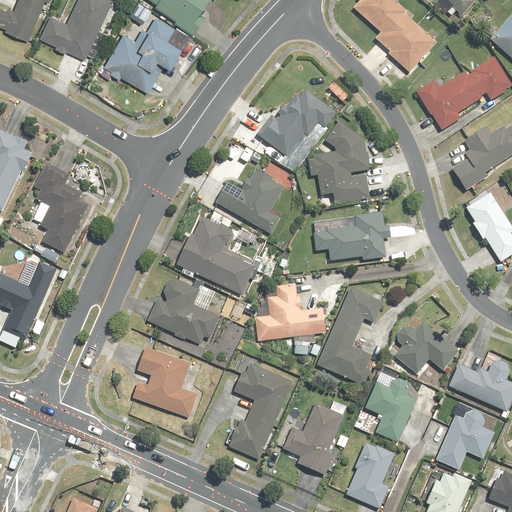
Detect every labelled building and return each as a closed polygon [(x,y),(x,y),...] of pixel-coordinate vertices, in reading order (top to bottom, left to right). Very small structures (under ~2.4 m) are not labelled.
[(52,0),(20,0),(16,9),(10,7),(9,10),(2,7),(0,11),(0,24),(9,28),(8,31),(31,40),(47,0),(52,2),(52,0)] [(79,0),(69,22),(53,14),(42,37),(59,45),(57,47),(69,53),(70,51),(86,59),(115,0),(79,0)] [(210,0),(157,0),(160,2),(158,4),(197,33),(211,14),(204,9),(210,0)] [(361,0),(355,6),(383,32),(377,39),(411,72),(439,43),(435,40),(440,35),(431,27),(427,31),(413,17),(414,15),(398,0),(361,0)] [(446,0),(453,6),(448,11),(453,16),(459,9),(464,15),(476,2),(474,0),(446,0)] [(511,15),(491,38),(511,57),(511,15)] [(175,39),(181,30),(157,16),(149,30),(145,28),(138,39),(126,32),(107,66),(114,70),(113,73),(122,78),(123,76),(151,92),(168,62),(175,67),(187,46),(175,39)] [(467,70),(441,86),(436,78),(419,89),(446,131),(464,119),(462,115),(486,99),(484,97),(489,93),(493,100),(511,88),(511,79),(497,56),(469,74),(467,70)] [(274,115),(259,135),(289,158),(307,135),(317,142),(340,114),(309,89),(302,98),(298,94),(278,118),(274,115)] [(350,103),(342,114),(352,122),(361,111),(350,103)] [(336,194),(337,205),(374,198),(370,174),(355,177),(354,173),(373,170),(367,138),(342,120),(327,140),(339,151),(318,152),(318,158),(312,158),(312,175),(320,175),(321,195),(336,194)] [(471,158),(455,167),(469,190),(491,178),(488,173),(511,158),(511,126),(508,129),(506,125),(493,132),(490,125),(464,140),(470,150),(467,152),(471,158)] [(19,135),(18,137),(0,128),(0,209),(4,212),(23,171),(26,172),(35,153),(26,149),(30,141),(19,135)] [(68,184),(73,174),(49,162),(36,186),(43,190),(38,199),(52,206),(42,225),(51,229),(44,242),(66,253),(91,206),(81,200),(85,192),(68,184)] [(231,180),(218,203),(273,237),(284,219),(273,213),(288,189),(273,180),(275,176),(260,168),(251,182),(249,181),(244,188),(231,180)] [(511,222),(492,191),(469,206),(478,221),(474,224),(484,239),(486,238),(502,262),(511,255),(511,222)] [(358,214),(359,225),(317,230),(319,250),(330,248),(332,261),(364,257),(364,261),(389,258),(387,239),(393,238),(392,225),(387,226),(385,211),(358,214)] [(180,264),(181,264),(242,295),(256,267),(224,252),(228,244),(229,244),(230,243),(231,243),(231,242),(232,242),(233,241),(234,240),(234,239),(235,238),(235,237),(235,236),(235,235),(235,234),(235,233),(235,232),(235,231),(234,230),(234,229),(233,229),(233,228),(232,228),(231,227),(230,226),(229,226),(228,226),(227,226),(226,226),(225,226),(224,226),(223,226),(202,216),(180,264)] [(48,247),(43,255),(58,263),(63,255),(48,247)] [(29,341),(61,269),(43,261),(31,287),(0,274),(0,303),(16,311),(7,331),(29,341)] [(208,291),(179,277),(169,281),(150,322),(202,346),(206,336),(211,339),(221,316),(201,306),(208,291)] [(318,342),(317,335),(329,334),(327,306),(304,308),(303,295),(300,295),(299,283),(277,285),(278,295),(270,296),(272,315),(257,316),(260,341),(296,337),(297,343),(318,342)] [(386,299),(353,286),(318,367),(366,386),(372,370),(368,368),(374,354),(355,346),(362,330),(376,336),(378,330),(364,324),(366,319),(376,323),(386,299)] [(406,344),(397,355),(420,374),(431,361),(445,372),(462,351),(427,322),(425,321),(417,330),(417,329),(416,329),(415,328),(414,328),(413,327),(412,327),(411,326),(410,326),(409,326),(408,327),(407,327),(406,327),(405,328),(404,328),(403,329),(402,330),(402,331),(401,332),(401,333),(401,334),(400,335),(400,336),(400,337),(401,338),(401,339),(402,340),(402,341),(403,342),(403,343),(404,343),(405,344),(406,344)] [(309,346),(297,345),(296,354),(309,355),(309,346)] [(193,362),(147,346),(140,369),(153,374),(150,384),(143,382),(137,399),(193,419),(202,394),(184,388),(193,362)] [(464,365),(462,364),(460,363),(451,385),(453,386),(452,388),(511,412),(511,409),(511,380),(510,379),(511,378),(511,377),(511,376),(511,366),(511,365),(510,364),(510,363),(509,362),(508,362),(507,361),(505,361),(504,360),(503,360),(502,360),(500,360),(499,360),(498,361),(497,361),(496,362),(495,362),(494,363),(493,364),(492,365),(492,366),(491,367),(491,369),(490,370),(490,371),(466,361),(464,365)] [(294,381),(254,363),(253,363),(249,372),(246,371),(237,391),(259,400),(250,421),(241,418),(235,433),(232,431),(226,445),(260,460),(294,381)] [(380,382),(368,409),(384,416),(377,433),(400,443),(419,399),(410,395),(411,393),(411,392),(412,391),(412,390),(412,389),(412,388),(412,387),(411,386),(411,385),(411,383),(410,382),(409,382),(409,381),(408,380),(407,379),(406,379),(405,378),(404,378),(402,378),(401,378),(400,378),(399,378),(398,378),(397,378),(396,379),(395,379),(394,380),(393,381),(392,382),(391,383),(391,384),(390,385),(390,386),(390,387),(380,382)] [(420,392),(435,399),(440,388),(425,381),(420,392)] [(288,423),(286,422),(277,445),(303,455),(299,465),(329,477),(338,455),(332,452),(335,444),(346,448),(350,437),(340,433),(347,416),(345,415),(348,406),(336,401),(333,409),(330,408),(330,409),(316,404),(310,420),(306,430),(294,425),(295,425),(296,424),(297,424),(297,423),(298,423),(298,422),(298,421),(298,420),(298,419),(298,418),(297,417),(296,416),(295,415),(294,415),(293,415),(292,415),(291,415),(290,415),(289,416),(289,417),(288,417),(288,418),(288,419),(287,419),(287,420),(287,421),(288,422),(288,423)] [(437,460),(461,470),(469,452),(487,459),(497,432),(485,428),(486,427),(486,426),(487,424),(487,423),(487,422),(487,421),(487,420),(487,419),(487,418),(486,417),(486,416),(485,415),(484,414),(484,413),(483,413),(482,412),(481,411),(480,411),(479,411),(478,410),(476,410),(475,410),(474,411),(473,411),(472,411),(471,412),(470,412),(469,413),(468,414),(467,415),(466,416),(466,417),(466,418),(465,419),(455,415),(437,460)] [(382,510),(391,485),(387,483),(398,454),(368,442),(347,496),(382,510)] [(444,476),(432,470),(418,501),(430,506),(426,511),(460,511),(476,479),(457,470),(455,475),(446,471),(444,476)] [(511,511),(511,476),(505,474),(503,478),(487,472),(481,485),(493,490),(490,498),(511,506),(509,511),(511,511)] [(97,511),(100,508),(75,497),(68,511),(97,511)]
